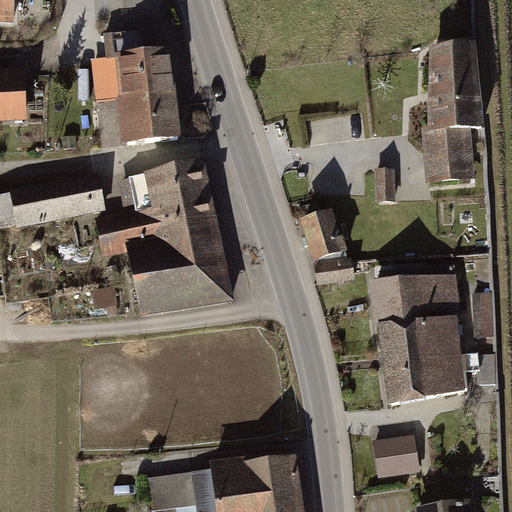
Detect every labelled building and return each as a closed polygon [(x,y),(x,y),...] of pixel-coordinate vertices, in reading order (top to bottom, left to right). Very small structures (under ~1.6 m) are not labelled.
[(16,0),(0,0),(0,23),(16,25),(16,0)] [(143,56),(170,53),(167,28),(141,30),(143,56)] [(463,48),(431,50),(429,129),(422,130),(428,186),(476,184),(463,48)] [(143,56),(93,62),(97,98),(123,95),(129,145),(179,140),(170,53),(143,56)] [(21,71),(0,72),(0,119),(23,118),(21,71)] [(129,250),(145,318),(230,299),(201,168),(132,183),(138,210),(99,219),(107,255),(129,250)] [(96,174),(10,192),(18,227),(103,208),(96,174)] [(337,214),(301,224),(313,265),(349,255),(337,214)] [(346,262),(313,268),(317,288),(350,283),(346,262)] [(438,287),(371,294),(382,401),(450,393),(438,287)] [(379,481),(418,474),(411,435),(371,442),(379,481)] [(300,511),(291,454),(196,468),(202,511),(300,511)] [(472,511),(471,503),(415,511),(414,511),(472,511)]
